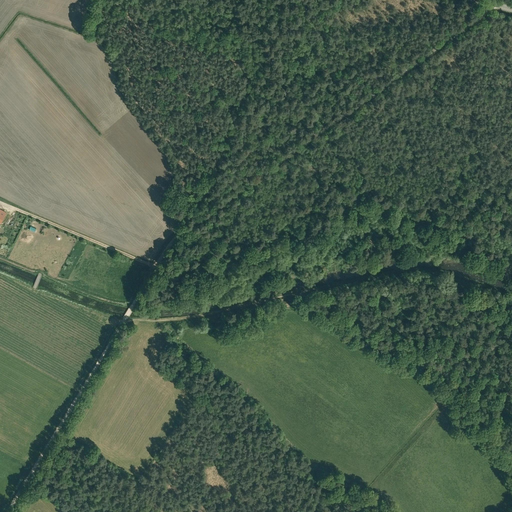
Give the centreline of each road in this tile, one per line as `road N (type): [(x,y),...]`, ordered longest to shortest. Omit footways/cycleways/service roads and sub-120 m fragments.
road 1 (track): [(493,4),(181,233),(128,314)]
road 2 (track): [(124,321),(14,502)]
road 3 (track): [(155,268),(0,202)]
road 4 (track): [(511,417),(406,342),(385,360)]
road 5 (track): [(511,337),(406,342),(385,333)]
